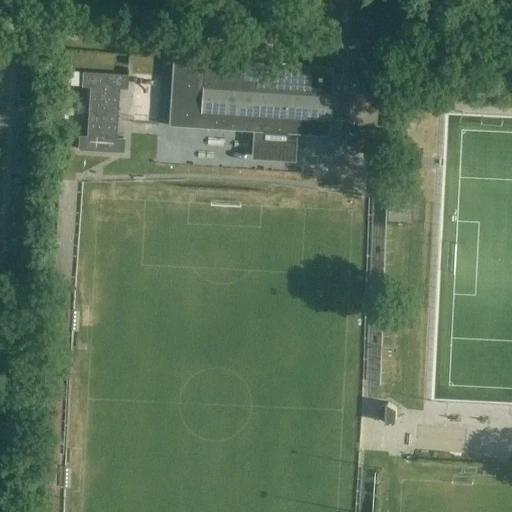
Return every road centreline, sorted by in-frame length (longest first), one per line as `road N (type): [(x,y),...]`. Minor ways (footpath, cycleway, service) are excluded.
road 1 (unclassified): [(0,10),(355,31)]
road 2 (unclassified): [(511,38),(355,31)]
